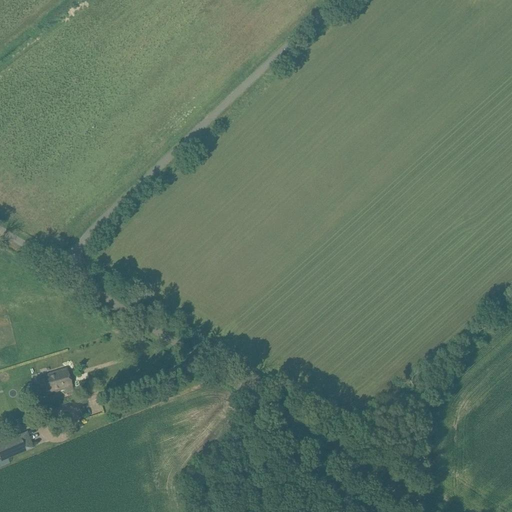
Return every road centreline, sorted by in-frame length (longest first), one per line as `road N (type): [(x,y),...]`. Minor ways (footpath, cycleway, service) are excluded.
road 1 (unclassified): [(431,511),(50,261)]
road 2 (unclassified): [(50,261),(79,244),(335,0)]
